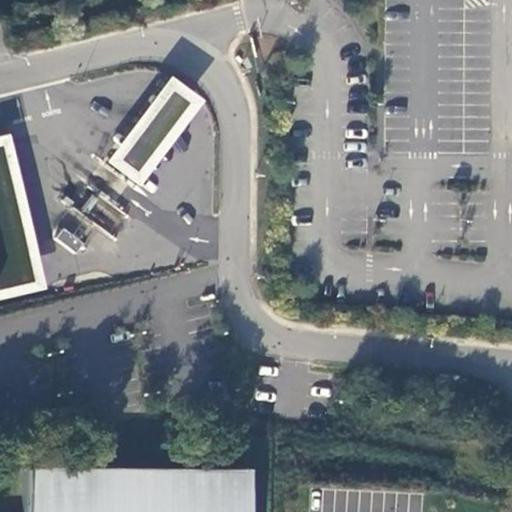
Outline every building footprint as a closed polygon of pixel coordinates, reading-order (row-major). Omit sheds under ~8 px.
[(138,113),(103,159),(135,183),(171,136),(198,98),(166,75),(138,113)] [(0,296),(42,287),(4,132),(0,133),(0,296)] [(62,228),(55,237),(74,252),(82,242),(62,228)] [(457,376),(438,374),(437,385),(456,387),(457,376)] [(243,511),(244,469),(24,467),(23,511),(243,511)]
